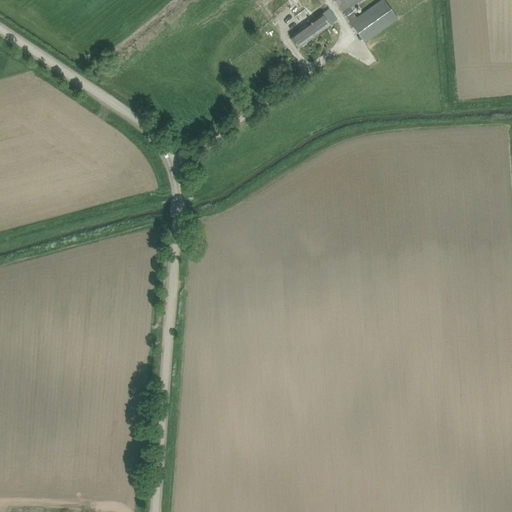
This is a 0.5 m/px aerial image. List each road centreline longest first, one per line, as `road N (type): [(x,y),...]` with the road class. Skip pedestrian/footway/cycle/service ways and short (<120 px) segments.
road 1 (unclassified): [(155,511),(176,179),(143,124),(0,30)]
road 2 (track): [(0,265),(177,215)]
